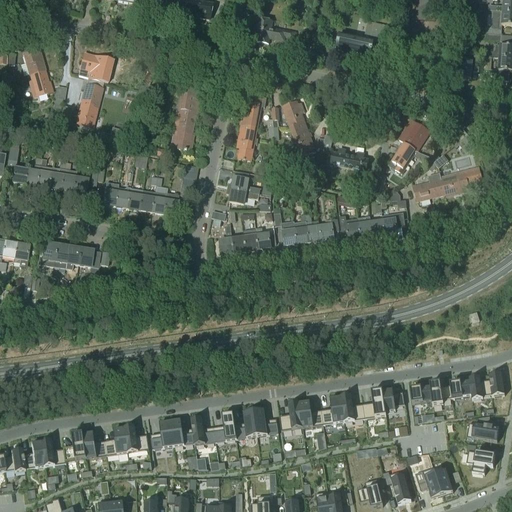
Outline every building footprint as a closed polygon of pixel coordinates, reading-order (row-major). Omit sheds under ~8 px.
[(407,0),(416,9),(415,21),(434,22),(435,11),(446,0),(407,0)] [(186,1),(183,17),(209,21),(212,6),(186,1)] [(511,1),(503,1),(502,14),(511,14),(511,1)] [(321,7),(314,38),(320,40),(327,8),(321,7)] [(486,30),(485,36),(501,37),(502,27),(511,27),(511,14),(502,14),(494,13),(493,30),(486,30)] [(256,35),(255,43),(268,46),(269,40),(284,43),(284,39),(293,41),(294,38),(296,39),(297,34),(286,32),(286,33),(271,30),(273,23),(262,21),(259,35),(256,35)] [(375,26),(372,39),(385,41),(388,28),(375,26)] [(454,33),(453,48),(460,48),(462,47),(462,41),(461,41),(461,33),(454,33)] [(340,35),(336,51),(337,51),(338,49),(360,54),(360,56),(361,56),(369,58),(370,58),(374,42),(373,42),(341,35),(340,35)] [(493,54),(492,58),(495,60),(499,61),(499,60),(511,60),(511,47),(500,47),(499,53),(495,52),(493,54)] [(39,51),(24,56),(30,78),(45,74),(39,51)] [(84,56),(78,78),(88,81),(104,84),(107,73),(110,74),(113,63),(84,56)] [(482,75),(482,82),(508,84),(509,74),(511,74),(511,60),(499,60),(499,61),(497,77),(482,75)] [(472,64),(458,63),(457,80),(471,81),(472,64)] [(48,85),(47,82),(45,74),(30,78),(31,84),(29,84),(33,101),(54,95),(51,84),(48,85)] [(86,87),(77,126),(93,130),(103,91),(102,91),(104,84),(88,81),(87,87),(86,87)] [(148,88),(146,92),(144,96),(142,100),(139,105),(146,108),(154,92),(148,88)] [(178,107),(176,119),(194,122),(197,122),(198,115),(196,114),(200,91),(182,88),(180,96),(183,97),(181,108),(178,107)] [(58,89),(55,112),(62,113),(63,110),(64,102),(66,102),(67,90),(58,89)] [(245,105),(241,128),(257,131),(261,109),(264,109),(266,101),(260,100),(258,99),(258,100),(252,99),(251,107),(245,105)] [(297,103),(282,109),(290,130),(305,125),(301,116),(304,115),(301,105),(298,107),(297,103)] [(102,118),(110,120),(113,110),(104,108),(102,118)] [(62,113),(61,123),(68,125),(72,112),(63,110),(62,113)] [(101,119),(99,128),(108,130),(110,121),(101,119)] [(176,119),(170,151),(191,154),(193,145),(190,144),(194,122),(176,119)] [(411,124),(399,142),(403,145),(416,153),(429,134),(415,126),(415,127),(411,124)] [(305,125),(290,130),(301,159),(305,158),(306,159),(312,157),(312,155),(316,154),(305,125)] [(242,141),(238,161),(251,163),(257,131),(241,128),(239,141),(242,141)] [(462,132),(452,140),(457,145),(467,137),(462,132)] [(324,141),(323,153),(330,155),(333,139),(325,137),(324,141)] [(467,137),(457,145),(461,151),(462,150),(466,155),(475,147),(467,137)] [(400,154),(393,166),(397,169),(394,172),(401,177),(416,153),(403,145),(398,152),(400,154)] [(10,150),(6,175),(13,177),(12,185),(24,187),(26,172),(15,170),(18,152),(10,150)] [(159,151),(157,158),(172,161),(174,154),(159,151)] [(332,155),(330,168),(348,172),(351,159),(345,158),(345,155),(338,153),(338,156),(332,155)] [(147,165),(148,159),(135,157),(134,162),(147,165)] [(351,159),(348,172),(366,176),(369,163),(364,161),(364,158),(357,157),(356,160),(351,159)] [(436,157),(430,161),(433,165),(439,160),(436,157)] [(26,172),(24,187),(36,189),(38,174),(39,169),(41,161),(35,160),(33,173),(26,172)] [(439,160),(433,165),(436,168),(442,164),(439,160)] [(430,161),(425,166),(428,169),(433,165),(430,161)] [(51,176),(48,191),(61,193),(64,173),(65,165),(60,164),(57,177),(51,176)] [(433,165),(428,169),(431,173),(436,168),(433,165)] [(185,168),(184,174),(196,176),(198,170),(185,168)] [(480,169),(440,179),(445,197),(446,199),(453,197),(453,196),(455,195),(469,191),(467,186),(483,182),(480,169)] [(263,170),(262,176),(273,179),(275,172),(263,170)] [(64,173),(61,193),(73,195),(75,180),(76,174),(69,173),(64,173)] [(38,174),(36,189),(41,189),(41,191),(42,193),(46,194),(48,192),(48,191),(51,176),(38,174)] [(184,174),(183,180),(195,183),(196,176),(184,174)] [(418,188),(412,189),(416,205),(445,197),(440,179),(440,176),(428,179),(429,185),(418,188)] [(363,177),(360,191),(372,194),(375,180),(363,177)] [(75,180),(73,195),(85,197),(87,182),(75,180)] [(182,187),(180,198),(192,200),(194,189),(195,183),(183,180),(182,187)] [(228,186),(227,192),(246,195),(259,197),(260,192),(247,190),(248,183),(234,180),(232,187),(228,186)] [(375,180),(372,194),(379,195),(382,181),(375,180)] [(106,185),(102,208),(115,210),(118,190),(118,187),(106,185)] [(124,191),(118,190),(115,210),(127,212),(130,190),(126,189),(124,191)] [(130,190),(127,212),(139,213),(142,192),(130,190)] [(142,192),(139,213),(151,215),(154,194),(142,192)] [(227,192),(226,197),(231,197),(229,205),(244,207),(245,201),(251,202),(251,201),(258,202),(259,197),(246,195),(227,192)] [(396,193),(388,199),(389,204),(397,203),(400,203),(400,198),(396,193)] [(154,194),(151,215),(163,217),(165,203),(166,196),(154,194)] [(165,203),(163,217),(175,219),(178,205),(177,205),(178,198),(167,196),(166,196),(165,203)] [(348,199),(347,209),(356,210),(356,209),(355,200),(348,199)] [(213,214),(212,221),(225,223),(226,217),(213,214)] [(311,217),(305,218),(309,245),(322,244),(319,229),(319,223),(312,224),(311,217)] [(301,225),(294,226),(297,247),(309,245),(305,218),(300,218),(301,225)] [(345,218),(339,219),(341,237),(347,237),(348,243),(361,241),(359,226),(346,228),(345,218)] [(395,221),(383,223),(385,238),(397,236),(395,221)] [(326,228),(319,229),(322,244),(334,242),(333,235),(339,234),(337,222),(325,224),(326,228)] [(383,223),(371,225),(373,240),(385,238),(383,223)] [(294,224),(281,226),(282,228),(285,249),(297,247),(294,226),(294,224)] [(371,225),(359,226),(361,241),(373,240),(371,225)] [(227,242),(220,243),(221,258),(234,256),(232,241),(231,235),(230,228),(225,229),(227,242)] [(262,230),(255,231),(255,232),(258,252),(271,251),(270,247),(276,246),(274,235),(266,236),(263,233),(262,230)] [(255,232),(243,233),(243,234),(244,239),(246,254),(258,252),(255,232)] [(244,239),(232,241),(234,256),(246,254),(244,239)] [(4,244),(2,259),(14,261),(16,246),(4,244)] [(14,261),(13,264),(20,265),(19,269),(21,271),(24,272),(26,270),(28,262),(26,262),(29,248),(16,246),(14,261)] [(38,261),(38,265),(38,266),(39,267),(40,268),(53,270),(57,248),(44,246),(42,261),(38,261)] [(57,248),(53,270),(58,271),(58,274),(64,275),(64,272),(66,272),(66,266),(69,249),(57,248)] [(69,249),(66,266),(66,272),(71,273),(72,268),(78,269),(80,251),(69,249)] [(80,251),(78,269),(91,271),(92,270),(98,271),(100,255),(80,251)] [(102,255),(100,267),(107,269),(110,256),(102,255)] [(24,278),(22,287),(24,290),(30,291),(32,278),(26,277),(24,278)] [(32,280),(30,292),(37,293),(39,281),(32,280)] [(476,315),(469,317),(472,326),(479,324),(476,315)] [(504,376),(489,378),(492,399),(504,398),(503,387),(506,387),(504,376)] [(479,379),(469,381),(472,402),(483,401),(482,399),(491,397),(491,400),(492,399),(489,378),(488,378),(489,383),(480,384),(479,379)] [(469,384),(450,386),(452,401),(471,398),(472,403),(472,402),(469,381),(468,381),(469,384)] [(440,385),(430,386),(433,408),(443,407),(442,402),(452,401),(450,386),(449,386),(449,388),(440,390),(440,385)] [(429,389),(410,392),(412,407),(432,404),(432,408),(433,408),(430,386),(429,386),(429,389)] [(389,392),(382,393),(385,419),(386,419),(385,415),(395,413),(395,409),(404,408),(403,395),(390,397),(389,392)] [(370,406),(362,407),(365,422),(385,419),(382,393),(370,395),(368,395),(370,406)] [(348,398),(340,399),(344,425),(365,422),(362,407),(353,409),(351,398),(348,398)] [(331,412),(321,413),(323,428),(344,425),(340,399),(331,400),(329,401),(331,412)] [(307,404),(298,405),(302,431),(323,428),(321,413),(311,415),(309,404),(307,404)] [(289,418),(279,419),(279,421),(281,434),(302,431),(298,405),(290,406),(288,407),(289,418)] [(264,412),(253,414),(257,439),(278,436),(276,422),(266,423),(264,412)] [(233,416),(232,417),(236,442),(257,439),(253,414),(243,415),(244,426),(235,428),(233,416)] [(221,430),(213,431),(215,445),(236,442),(232,417),(220,418),(221,430)] [(202,421),(191,422),(195,448),(215,445),(213,431),(203,432),(202,421)] [(181,422),(170,424),(174,450),(193,447),(194,448),(195,448),(191,422),(190,423),(192,434),(182,435),(181,422)] [(161,437),(150,438),(152,453),(174,450),(170,424),(159,425),(161,437)] [(469,426),(466,440),(497,445),(499,431),(469,426)] [(135,429),(124,430),(128,456),(149,453),(147,438),(136,440),(135,429)] [(115,443),(105,444),(107,459),(128,456),(124,430),(113,432),(115,443)] [(93,435),(82,436),(86,462),(107,459),(105,444),(95,446),(93,435)] [(73,448),(63,450),(66,467),(66,465),(86,462),(82,436),(72,438),(73,448)] [(52,442),(41,443),(45,470),(66,467),(63,450),(62,450),(63,452),(53,453),(52,442)] [(22,452),(21,452),(24,474),(25,474),(24,472),(45,470),(41,443),(30,445),(32,456),(22,457),(22,452)] [(327,451),(326,443),(318,444),(319,453),(327,451)] [(468,454),(466,466),(473,467),(472,476),(484,478),(486,469),(493,470),(495,458),(475,455),(476,448),(468,447),(467,454),(468,454)] [(11,458),(2,460),(4,475),(13,473),(14,476),(24,474),(21,452),(11,454),(11,458)] [(282,463),(281,456),(273,457),(274,464),(282,463)] [(250,468),(249,463),(245,463),(245,461),(239,462),(240,470),(250,468)] [(219,472),(218,464),(210,465),(211,474),(219,472)] [(434,471),(433,471),(442,498),(453,495),(445,470),(434,473),(434,471)] [(422,474),(415,477),(420,494),(428,491),(431,502),(442,498),(433,471),(422,474)] [(390,478),(389,478),(398,507),(411,503),(403,474),(390,478)] [(461,483),(458,474),(452,476),(455,485),(461,483)] [(392,486),(389,478),(390,478),(389,475),(382,477),(384,482),(385,488),(392,486)] [(366,492),(357,494),(360,507),(369,505),(371,511),(383,509),(376,483),(364,485),(366,492)] [(35,492),(26,493),(28,501),(36,500),(35,492)] [(342,511),(339,493),(327,495),(329,511),(342,511)] [(329,511),(327,495),(315,497),(317,511),(329,511)] [(258,508),(249,508),(248,511),(270,511),(269,499),(257,500),(258,508)] [(123,511),(122,501),(110,503),(111,511),(123,511)] [(61,511),(59,502),(51,504),(53,511),(61,511)] [(76,511),(83,510),(82,502),(74,504),(75,511),(76,511)] [(175,502),(174,511),(188,511),(189,503),(175,502)] [(111,511),(110,503),(98,504),(98,511),(111,511)]
